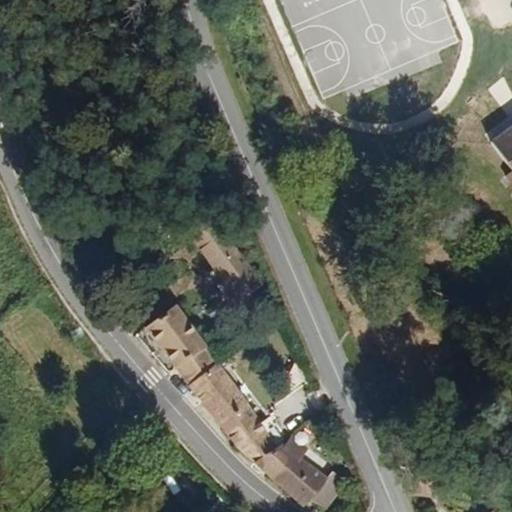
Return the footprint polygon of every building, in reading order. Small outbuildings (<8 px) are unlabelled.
[(511,136),(491,152),(511,181),(511,136)] [(172,258),(194,242),(185,229),(173,213),(151,228),(172,258)] [(242,311),(266,294),(215,221),(206,227),(200,219),(185,229),(194,242),(215,271),(242,311)] [(219,370),(226,366),(181,305),(144,334),(176,374),(189,392),(219,370)] [(282,449),(288,445),(269,421),(262,426),(219,370),(189,392),(237,454),(252,469),(282,449)] [(113,446),(122,456),(138,442),(129,432),(113,446)] [(296,462),(305,455),(292,442),(288,445),(282,449),(296,462)] [(314,511),(329,511),(345,497),(334,486),(326,492),(296,462),(282,449),(252,469),(299,511),(308,511),(311,509),(314,511)] [(412,509),(432,511),(439,488),(418,484),(399,480),(410,508),(412,509)]
